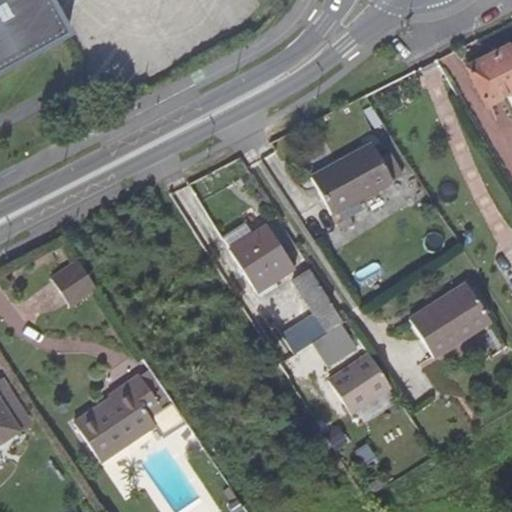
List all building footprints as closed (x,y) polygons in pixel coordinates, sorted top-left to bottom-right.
[(0,0),(0,64),(69,27),(53,0),(0,0)] [(487,106),(504,97),(511,92),(511,42),(466,66),(487,106)] [(331,215),(362,199),(393,183),(392,180),(404,174),(392,152),(380,158),(372,144),(310,176),(331,215)] [(367,207),(362,199),(331,215),(336,223),(367,207)] [(222,237),(229,249),(264,226),(256,215),(222,237)] [(264,226),(229,249),(257,292),(294,268),(265,225),(264,226)] [(96,288),(77,261),(51,278),(70,305),(96,288)] [(308,269),(290,281),(314,316),(332,304),(308,269)] [(408,319),(423,341),(433,357),(434,358),(490,322),(465,283),(408,319)] [(390,388),(367,354),(329,379),(350,414),(390,388)] [(151,415),(162,408),(140,374),(109,395),(110,397),(75,422),(101,462),(157,425),(151,415)] [(0,443),(21,430),(0,398),(0,443)]
